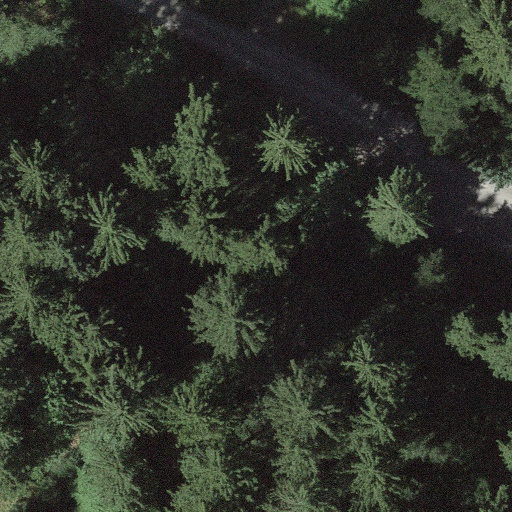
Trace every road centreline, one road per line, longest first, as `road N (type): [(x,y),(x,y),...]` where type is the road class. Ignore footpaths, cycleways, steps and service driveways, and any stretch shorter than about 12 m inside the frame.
road 1 (track): [(268,0),(255,46),(210,132),(107,223),(0,246)]
road 2 (track): [(160,0),(511,173)]
